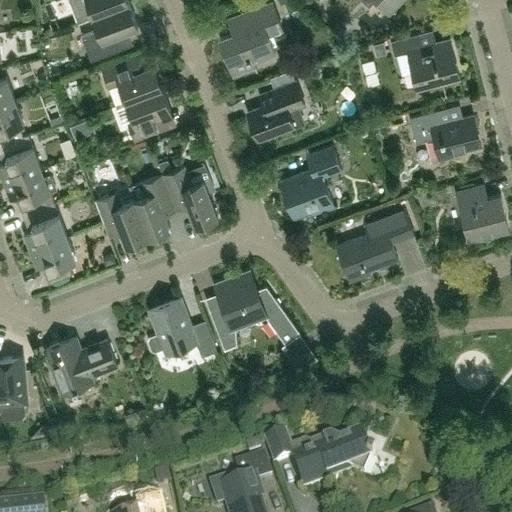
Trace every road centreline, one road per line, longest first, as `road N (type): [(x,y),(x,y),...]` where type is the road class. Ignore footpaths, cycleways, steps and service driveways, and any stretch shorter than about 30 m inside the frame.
road 1 (residential): [(254,235),(338,327),(511,263)]
road 2 (residential): [(0,293),(35,322),(254,235)]
road 3 (residential): [(254,235),(165,0)]
